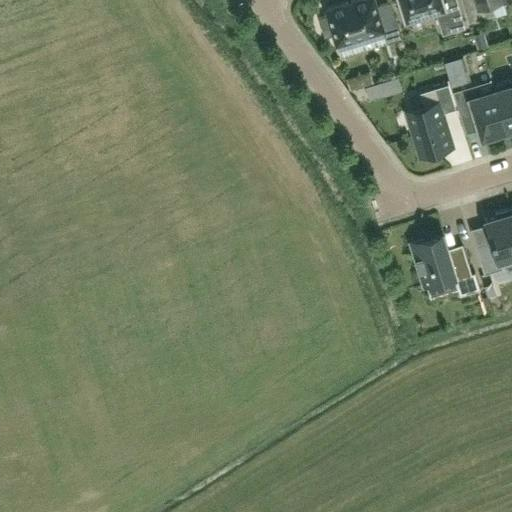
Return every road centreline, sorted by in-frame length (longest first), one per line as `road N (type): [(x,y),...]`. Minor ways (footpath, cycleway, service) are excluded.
road 1 (unknown): [(0,378),(225,268),(135,42)]
road 2 (residential): [(260,0),(406,197)]
